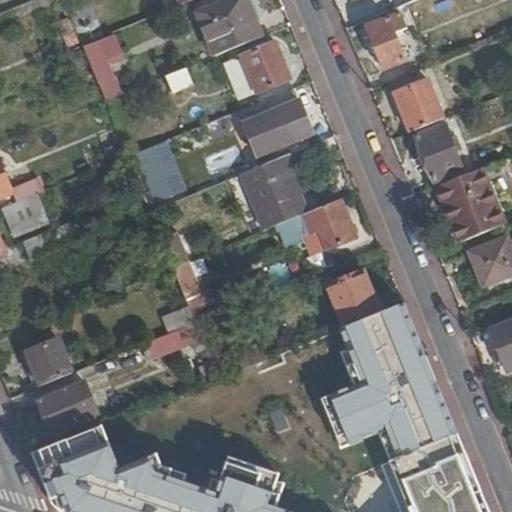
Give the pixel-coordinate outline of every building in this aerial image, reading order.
[(214,56),(266,35),(260,21),(252,24),(241,0),(221,0),(197,10),(214,56)] [(392,0),(396,9),(419,0),(392,0)] [(367,27),(384,69),(404,60),(403,59),(414,54),(403,29),(406,28),(400,13),(367,27)] [(79,42),(70,20),(61,24),(70,46),(79,42)] [(86,48),(108,100),(123,94),(108,60),(123,53),(116,35),(86,48)] [(243,56),(257,91),(289,79),(274,43),(243,56)] [(186,68),(166,76),(172,92),(193,83),(186,68)] [(394,93),(410,132),(443,118),(427,79),(394,93)] [(310,133),(292,88),(238,111),(256,155),(310,133)] [(415,135),(434,182),(461,170),(442,124),(415,135)] [(153,203),(185,189),(164,140),(132,154),(153,203)] [(298,167),(292,153),(240,174),(263,231),(304,214),(308,212),(291,170),(298,167)] [(0,198),(12,194),(10,189),(0,164),(0,198)] [(16,203),(61,184),(54,166),(38,173),(39,177),(10,189),(12,194),(16,203)] [(503,226),(480,169),(433,187),(457,244),(503,226)] [(339,199),(308,212),(304,214),(314,237),(308,239),(314,254),(355,237),(339,199)] [(19,267),(62,249),(54,228),(11,246),(19,267)] [(484,287),(511,275),(511,248),(507,237),(469,252),(484,287)] [(180,247),(166,253),(172,268),(186,263),(180,247)] [(194,281),(186,263),(172,268),(180,287),(194,281)] [(326,286),(343,327),(378,312),(361,272),(326,286)] [(183,295),(190,311),(209,303),(203,287),(183,295)] [(511,318),(489,328),(494,339),(507,373),(511,370),(511,318)] [(191,389),(215,379),(217,378),(195,324),(147,343),(153,359),(195,342),(200,354),(194,356),(202,376),(188,381),(191,389)] [(352,338),(369,378),(404,364),(387,324),(352,338)] [(43,386),(75,373),(60,338),(29,351),(43,386)] [(273,434),(278,418),(229,373),(217,378),(215,379),(273,434)] [(401,379),(373,391),(381,410),(410,398),(401,379)] [(36,398),(52,434),(98,415),(83,380),(36,398)] [(185,407),(191,389),(133,413),(138,426),(185,407)] [(410,398),(381,410),(396,446),(426,434),(410,398)] [(245,511),(254,487),(270,441),(240,431),(220,490),(227,492),(222,504),(244,511),(245,511)] [(56,486),(116,506),(113,511),(140,511),(164,444),(139,436),(122,488),(62,467),(56,486)] [(356,491),(385,479),(373,450),(344,462),(332,451),(322,460),(356,491)] [(309,485),(350,508),(356,491),(322,460),(316,454),(309,485)] [(426,472),(394,484),(405,511),(469,511),(448,457),(428,465),(426,472)] [(151,511),(244,511),(222,504),(160,484),(151,511)] [(245,511),(270,511),(274,501),(269,499),(271,494),(254,487),(245,511)]
